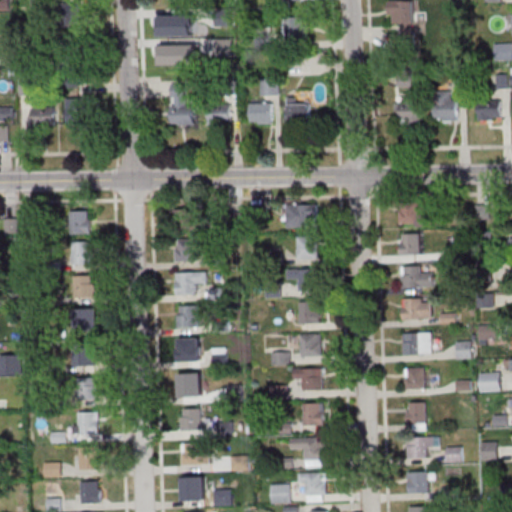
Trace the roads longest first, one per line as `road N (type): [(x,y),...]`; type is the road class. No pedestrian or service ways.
road 1 (residential): [(144,511),(125,0)]
road 2 (tertiary): [(0,181),(511,174)]
road 3 (residential): [(369,511),(358,177)]
road 4 (residential): [(358,177),(350,0)]
